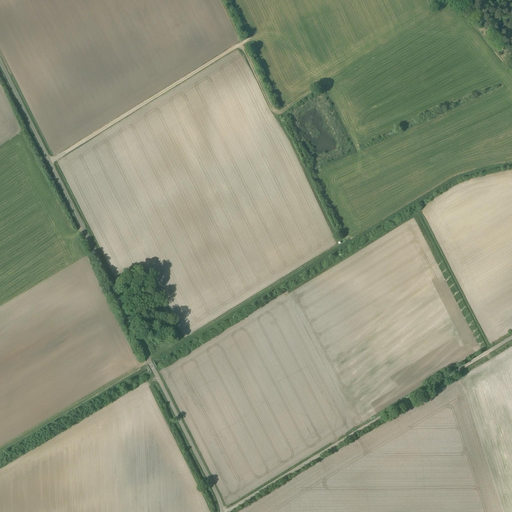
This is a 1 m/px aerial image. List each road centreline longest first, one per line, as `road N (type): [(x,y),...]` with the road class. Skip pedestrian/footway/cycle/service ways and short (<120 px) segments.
road 1 (unclassified): [(224,511),(0,61)]
road 2 (unclassified): [(511,338),(225,511)]
